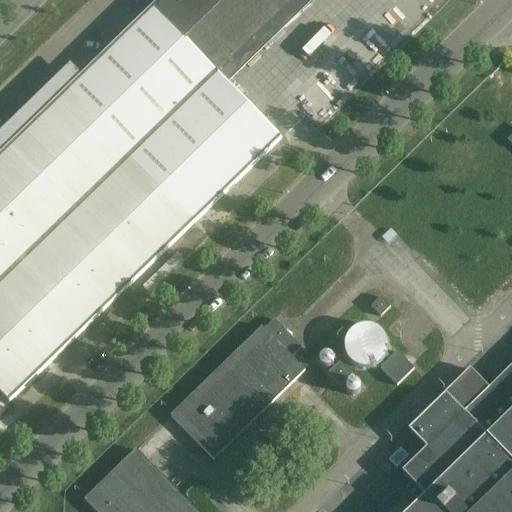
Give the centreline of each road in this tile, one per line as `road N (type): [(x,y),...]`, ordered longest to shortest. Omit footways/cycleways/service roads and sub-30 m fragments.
road 1 (residential): [(0,499),(510,0)]
road 2 (unknown): [(511,299),(285,511)]
road 3 (unknown): [(339,167),(275,101),(271,74),(279,54),(337,0)]
